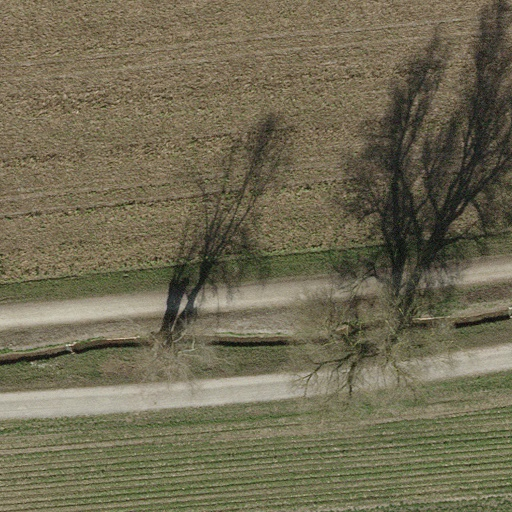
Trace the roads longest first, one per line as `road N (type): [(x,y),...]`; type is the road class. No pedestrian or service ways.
road 1 (track): [(0,409),(279,389),(511,359)]
road 2 (track): [(511,271),(0,320)]
